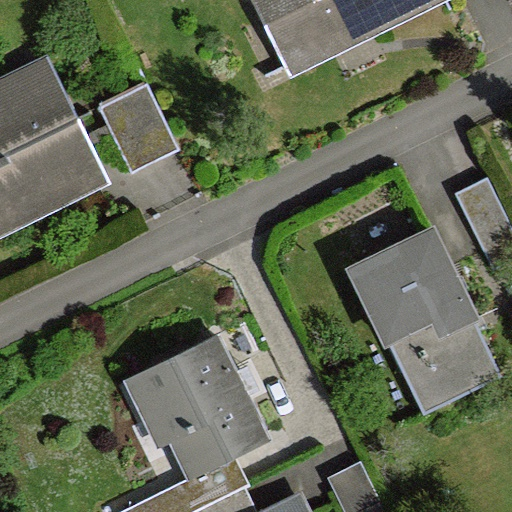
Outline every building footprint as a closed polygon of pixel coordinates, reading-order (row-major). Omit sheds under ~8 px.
[(279,0),(287,16),(274,23),(296,65),(425,0),(279,0)] [(0,229),(100,181),(44,67),(0,88),(0,229)] [(183,150),(149,84),(100,108),(133,174),(183,150)] [(511,261),(511,223),(489,178),(458,194),(485,250),(495,270),(511,261)] [(433,235),(358,273),(427,414),(503,376),(450,268),(433,235)] [(232,368),(216,336),(127,379),(147,420),(158,414),(191,477),(192,480),(232,460),(269,442),(232,368)] [(195,511),(246,487),(232,460),(192,480),(191,477),(121,511),(195,511)] [(258,511),(246,487),(195,511),(258,511)] [(304,511),(296,496),(261,511),(304,511)]
